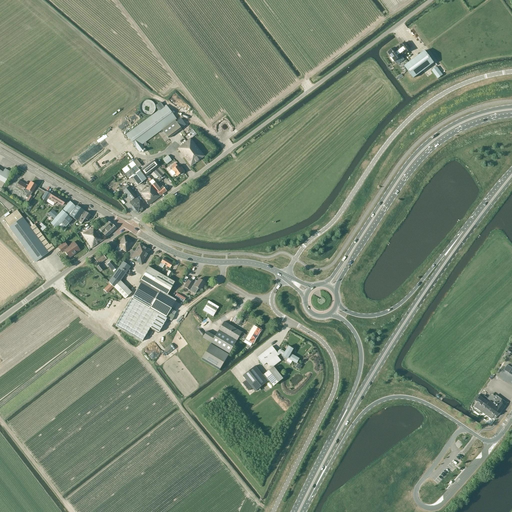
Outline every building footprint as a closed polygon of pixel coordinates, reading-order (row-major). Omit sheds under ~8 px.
[(404,43),(400,46),(396,49),(394,47),(388,53),(391,57),(390,58),(392,62),(394,61),(401,56),(405,53),(410,50),(404,43)] [(404,66),(413,78),(433,63),(424,51),(404,66)] [(442,75),(436,67),(432,71),(438,79),(442,75)] [(176,119),(166,105),(126,135),(136,148),(139,152),(145,148),(142,144),(176,119)] [(180,118),(176,122),(181,129),(185,125),(180,118)] [(180,144),(181,146),(178,148),(190,166),(204,156),(190,138),(186,141),(185,141),(180,144)] [(168,155),(163,159),(167,164),(172,160),(168,155)] [(139,172),(140,171),(132,161),(122,169),(129,179),(133,176),(139,172)] [(153,161),(142,170),(147,176),(158,167),(153,161)] [(172,170),(169,172),(172,176),(175,174),(177,176),(181,173),(182,174),(183,174),(184,173),(184,172),(184,171),(185,170),(183,167),(181,169),(179,168),(175,163),(171,167),(172,169),(172,170)] [(159,168),(151,174),(151,175),(154,178),(156,179),(158,177),(159,179),(163,175),(164,174),(159,168)] [(0,189),(0,190),(11,172),(5,169),(4,170),(2,169),(1,171),(0,170),(0,189)] [(139,172),(133,177),(138,184),(144,179),(139,172)] [(25,192),(28,194),(29,195),(30,195),(36,186),(30,182),(27,187),(26,186),(26,185),(19,181),(16,186),(25,192)] [(166,191),(162,186),(160,188),(155,182),(152,185),(156,190),(156,191),(160,196),(166,191)] [(135,204),(133,206),(138,213),(145,208),(127,184),(121,189),(131,201),(132,200),(135,204)] [(160,196),(156,191),(151,185),(148,187),(147,187),(140,192),(145,199),(144,200),(148,205),(160,196)] [(46,191),(42,198),(46,201),(50,194),(46,191)] [(56,202),(63,206),(65,207),(68,203),(65,201),(66,200),(52,192),(47,199),(55,204),(56,202)] [(57,227),(61,223),(68,215),(75,207),(70,201),(68,203),(65,207),(58,214),(54,219),(50,223),(56,228),(57,227)] [(91,215),(76,205),(69,216),(81,223),(85,219),(87,220),(91,215)] [(48,214),(54,219),(58,214),(52,209),(48,214)] [(18,210),(4,220),(35,262),(54,248),(51,244),(49,245),(34,224),(33,225),(27,217),(24,219),(18,210)] [(64,226),(65,227),(72,220),(68,215),(61,223),(64,226)] [(107,222),(99,229),(107,238),(116,229),(112,225),(107,222)] [(41,227),(40,229),(42,231),(47,226),(45,224),(44,225),(43,225),(41,223),(39,225),(41,227)] [(90,228),(81,234),(91,248),(103,240),(94,227),(91,229),(90,228)] [(120,252),(121,249),(126,253),(133,242),(124,236),(119,243),(118,246),(116,249),(120,252)] [(64,242),(58,247),(62,252),(64,251),(69,257),(74,253),(75,253),(80,250),(73,242),(67,246),(64,242)] [(139,244),(134,252),(131,250),(128,256),(135,260),(134,261),(141,265),(150,250),(139,244)] [(101,252),(93,257),(99,265),(106,259),(101,252)] [(170,268),(172,264),(163,258),(161,263),(159,266),(162,268),(164,265),(170,268)] [(112,260),(107,264),(113,272),(118,268),(112,260)] [(125,299),(131,293),(120,282),(130,267),(123,261),(109,282),(110,283),(114,287),(125,299)] [(134,295),(115,326),(142,342),(158,314),(165,318),(167,313),(175,300),(167,295),(174,282),(148,267),(139,282),(140,283),(134,295)] [(203,285),(204,286),(206,284),(204,283),(205,282),(203,281),(203,280),(203,279),(201,278),(200,278),(200,279),(199,279),(197,281),(196,280),(195,282),(194,282),(193,283),(188,280),(184,286),(195,293),(197,291),(198,288),(200,289),(203,285)] [(220,370),(241,336),(242,332),(224,321),(216,336),(207,331),(203,338),(211,343),(201,360),(220,370)] [(248,336),(242,332),(241,336),(254,343),(261,330),(254,325),(248,336)] [(165,351),(167,354),(175,348),(171,344),(165,348),(166,350),(165,351)] [(282,356),(296,364),(299,359),(290,354),(293,349),(289,346),(285,352),(280,350),(277,353),(272,346),(257,358),(263,366),(267,363),(271,368),(281,361),(278,356),(281,354),(283,355),(282,356)] [(255,366),(243,376),(255,391),(269,380),(273,386),(283,378),(274,367),(263,376),(255,366)] [(478,402),(474,406),(481,411),(492,419),(492,418),(495,419),(497,416),(505,406),(506,403),(496,395),(495,397),(493,395),(492,398),(490,396),(488,398),(484,396),(482,398),(478,395),(475,400),(478,402)] [(421,438),(395,473),(411,486),(438,451),(421,438)]
